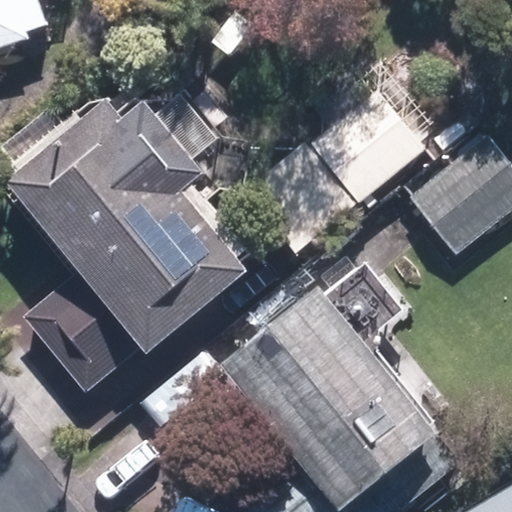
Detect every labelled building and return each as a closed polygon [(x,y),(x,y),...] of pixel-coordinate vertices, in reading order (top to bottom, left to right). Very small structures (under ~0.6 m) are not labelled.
[(0,0),(0,46),(41,32),(29,0),(0,0)] [(423,150),(377,94),(312,148),(306,141),(237,198),(290,261),(423,150)] [(99,114),(4,191),(80,283),(33,322),(89,390),(137,351),(140,356),(234,279),(167,198),(191,178),(139,115),(115,134),(99,114)] [(511,180),(483,146),(414,202),(456,252),(511,206),(511,180)] [(309,301),(220,374),(293,462),(245,502),(252,511),(394,511),(448,469),(309,301)] [(511,511),(511,494),(480,511),(511,511)]
